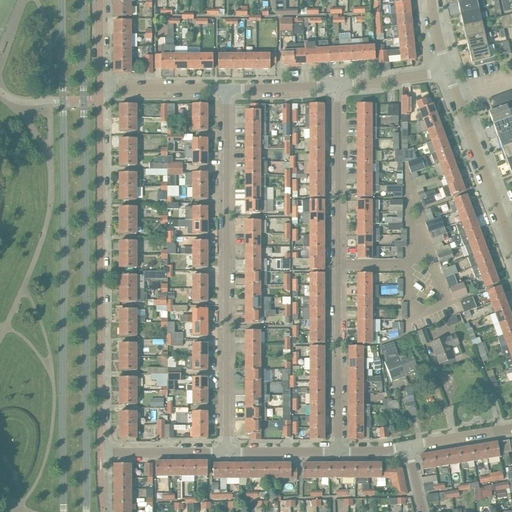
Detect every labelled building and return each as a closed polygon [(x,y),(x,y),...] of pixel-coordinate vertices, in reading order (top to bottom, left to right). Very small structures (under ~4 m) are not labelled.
[(476,0),(465,0),(457,2),(460,14),(479,10),(476,0)] [(511,2),(511,0),(501,0),(504,12),(511,10),(511,2)] [(409,2),(389,4),(391,16),(410,14),(409,2)] [(131,3),(114,3),(114,17),(131,17),(131,3)] [(463,27),(482,22),(479,10),(460,14),(463,27)] [(411,25),(410,14),(391,16),(392,27),(411,25)] [(503,30),(509,28),(507,16),(499,18),(502,30),(503,30)] [(174,24),(173,19),(168,19),(168,24),(167,24),(168,38),(164,38),(164,46),(161,46),(161,55),(155,55),(155,69),(161,69),(161,70),(174,70),(174,55),(174,46),(173,46),(173,24),(174,24)] [(292,37),(292,34),(292,19),(286,19),(279,19),(280,37),(292,37)] [(304,34),(303,19),(292,19),(292,34),(304,34)] [(114,21),(114,34),(131,34),(131,21),(114,21)] [(485,34),(482,22),(463,27),(466,39),(485,34)] [(393,39),(399,38),(413,37),(411,25),(392,27),(393,39)] [(466,39),(469,51),(488,47),(486,39),(492,38),(491,33),(485,34),(466,39)] [(114,47),(131,47),(131,34),(114,34),(114,47)] [(400,50),(406,49),(414,48),(413,37),(399,38),(400,50)] [(362,47),(363,60),(375,60),(374,46),(369,46),(368,38),(362,39),(362,47)] [(350,40),(352,61),(363,60),(362,47),(362,39),(350,40)] [(350,40),(339,40),(339,42),(340,62),(352,61),(350,40)] [(316,50),(317,63),(329,63),(328,49),(327,41),(316,42),(316,50)] [(329,63),(340,62),(339,42),(333,42),(333,49),(328,49),(327,41),(328,49),(329,63)] [(304,44),(304,50),(305,64),(317,63),(315,42),(304,42),(304,44)] [(511,54),(508,42),(502,44),(504,56),(511,54)] [(294,65),(293,44),(286,44),(286,51),(281,52),(282,65),(294,65)] [(293,44),(294,65),(305,64),(304,50),(304,44),(293,45),(293,44)] [(131,61),(131,47),(114,47),(114,61),(131,61)] [(488,47),(469,51),(472,63),(490,59),(488,47)] [(406,49),(400,50),(394,50),(387,51),(383,51),(378,52),(379,64),(388,63),(387,57),(394,56),(401,56),(401,62),(415,60),(414,48),(406,49)] [(174,55),(174,70),(187,70),(187,55),(174,55)] [(200,55),(187,55),(187,70),(200,69),(200,55)] [(213,55),(200,55),(200,69),(213,69),(213,55)] [(218,69),(231,69),(231,55),(218,55),(218,69)] [(231,55),(231,69),(244,69),(244,55),(231,55)] [(244,69),(257,69),(257,55),(244,55),(244,69)] [(257,55),(257,69),(270,69),(270,64),(276,64),(276,55),(257,55)] [(131,61),(114,61),(114,74),(131,74),(131,61)] [(509,105),(505,93),(499,95),(503,107),(509,105)] [(498,109),(503,107),(499,95),(494,97),(498,109)] [(402,97),(402,123),(406,123),(407,123),(407,115),(410,115),(410,97),(402,97)] [(492,111),(498,109),(494,97),(488,99),(492,111)] [(420,122),(436,115),(432,104),(427,106),(425,99),(417,102),(421,114),(415,117),(417,122),(420,122)] [(187,105),(187,118),(207,118),(207,104),(187,105)] [(245,124),(260,124),(266,124),(266,104),(251,104),(251,111),(245,111),(245,124)] [(305,116),(323,116),(323,104),(310,104),(305,104),(305,116)] [(357,116),(376,116),(376,104),(357,104),(357,116)] [(398,104),(388,104),(388,116),(398,116),(398,104)] [(119,118),(136,118),(136,105),(119,105),(119,118)] [(498,109),(492,111),(489,112),(493,124),(511,118),(507,106),(509,105),(503,107),(498,109)] [(428,131),(440,126),(436,115),(420,122),(417,122),(418,122),(422,133),(428,131)] [(323,116),(305,116),(305,128),(310,128),(323,128),(323,116)] [(357,128),(376,128),(376,116),(357,116),(357,128)] [(511,117),(511,118),(493,124),(497,136),(511,130),(511,117)] [(136,118),(119,118),(119,132),(136,132),(136,118)] [(207,118),(187,118),(192,118),(192,131),(207,131),(207,118)] [(245,124),(245,128),(245,137),(260,136),(266,136),(266,124),(260,124),(245,124)] [(444,137),(440,126),(428,131),(432,142),(444,137)] [(323,128),(310,128),(310,139),(323,139),(323,128)] [(357,128),(357,139),(376,139),(376,128),(357,128)] [(502,148),(511,143),(511,130),(497,136),(502,148)] [(245,149),(260,149),(266,149),(266,136),(260,136),(245,137),(245,149)] [(448,148),(444,137),(432,142),(426,144),(430,155),(448,148)] [(119,139),(119,152),(136,152),(136,139),(119,139)] [(184,145),(184,152),(207,152),(207,139),(192,139),(192,145),(184,145)] [(323,151),(323,139),(310,139),(305,139),(305,151),(310,151),(323,151)] [(357,151),(376,151),(376,139),(357,139),(357,151)] [(394,151),(402,151),(402,143),(402,150),(399,150),(399,139),(392,139),(393,151),(394,150),(394,151)] [(504,161),(506,160),(511,157),(511,143),(502,148),(504,154),(501,155),(504,161)] [(402,151),(403,163),(403,162),(407,162),(409,162),(413,161),(416,160),(421,158),(416,159),(413,148),(407,150),(406,150),(404,150),(402,151)] [(434,166),(439,164),(452,159),(448,148),(430,155),(434,166)] [(245,149),(245,162),(260,162),(260,149),(245,149)] [(323,163),(323,151),(310,151),(310,163),(323,163)] [(376,151),(357,151),(357,163),(371,163),(376,163),(376,151)] [(403,163),(402,151),(394,151),(395,162),(395,163),(403,163)] [(136,166),(136,152),(119,152),(119,166),(136,166)] [(207,165),(207,152),(184,152),(184,158),(192,158),(192,165),(207,165)] [(167,169),(182,169),(182,162),(172,162),(172,156),(167,156),(167,157),(167,163),(167,169)] [(421,158),(416,160),(413,161),(409,162),(407,162),(409,168),(411,174),(416,172),(425,169),(421,158)] [(456,170),(452,159),(439,164),(443,174),(456,170)] [(245,175),(265,175),(267,175),(267,162),(260,162),(245,162),(245,175)] [(304,174),(310,174),(323,174),(323,163),(310,163),(304,163),(304,174)] [(357,174),(371,174),(371,163),(357,163),(357,174)] [(182,169),(167,169),(167,176),(167,182),(167,186),(175,186),(175,175),(182,175),(182,169)] [(445,179),(441,180),(444,187),(461,181),(456,170),(443,174),(445,179)] [(119,173),(119,187),(136,187),(136,173),(119,173)] [(185,174),(185,186),(192,187),(207,187),(207,173),(192,173),(190,173),(185,174)] [(310,186),(323,186),(323,174),(310,174),(310,186)] [(371,174),(357,174),(357,186),(371,186),(371,174)] [(265,188),(265,175),(245,175),(245,188),(265,188)] [(462,186),(461,181),(444,187),(441,188),(445,199),(468,190),(466,185),(465,185),(462,186)] [(323,198),(323,186),(310,186),(310,198),(323,198)] [(379,192),(379,186),(371,186),(357,186),(357,198),(371,198),(371,192),(379,192)] [(396,186),(386,186),(386,193),(393,193),(393,198),(402,198),(402,186),(396,186)] [(136,200),(136,187),(119,187),(119,200),(136,200)] [(207,187),(192,187),(192,200),(207,200),(207,187)] [(245,188),(245,201),(267,200),(267,188),(265,188),(245,188)] [(161,191),(157,191),(157,200),(167,200),(167,191),(161,191)] [(426,199),(424,194),(419,196),(423,207),(436,202),(433,196),(426,199)] [(457,211),(470,207),(466,195),(453,200),(455,205),(450,207),(452,213),(457,211)] [(267,200),(245,201),(245,214),(267,214),(267,200)] [(302,201),(302,212),(310,212),(324,213),(323,201),(302,201)] [(358,201),(358,212),(378,212),(378,201),(358,201)] [(396,212),(402,212),(402,201),(389,201),(389,212),(396,212)] [(119,207),(119,221),(136,221),(136,207),(119,207)] [(185,221),(187,221),(207,220),(207,207),(185,207),(185,221)] [(428,222),(434,220),(432,214),(436,213),(434,207),(424,211),(428,222)] [(461,222),(474,218),(470,207),(457,211),(461,222)] [(324,224),(324,213),(310,212),(310,224),(324,224)] [(358,212),(358,224),(371,224),(378,224),(378,212),(358,212)] [(388,224),(402,224),(402,212),(396,212),(397,218),(392,218),(392,217),(384,217),(384,224),(388,224)] [(444,229),(441,217),(434,220),(428,222),(425,223),(429,234),(433,233),(444,229)] [(459,235),(478,228),(474,218),(461,222),(455,225),(459,235)] [(207,234),(207,220),(187,221),(187,234),(207,234)] [(136,221),(119,221),(119,234),(136,234),(136,221)] [(167,225),(167,237),(167,238),(172,238),(172,226),(178,226),(178,221),(167,221),(167,225)] [(245,221),(245,234),(263,234),(260,234),(260,221),(245,221)] [(324,224),(310,224),(310,236),(324,236),(324,224)] [(371,224),(358,224),(358,236),(371,236),(379,236),(379,229),(371,229),(371,224)] [(402,230),(402,224),(388,224),(388,231),(401,231),(401,236),(406,236),(406,230),(402,230)] [(461,240),(464,246),(482,239),(478,228),(459,235),(451,238),(452,243),(461,240)] [(429,234),(433,245),(442,242),(442,241),(445,240),(443,235),(446,234),(444,229),(433,233),(429,234)] [(263,247),(263,234),(245,234),(245,247),(263,247)] [(324,247),(324,236),(310,236),(303,236),(303,247),(310,247),(324,247)] [(358,236),(358,247),(371,247),(371,242),(379,242),(379,236),(371,236),(358,236)] [(406,236),(401,236),(401,241),(394,241),(394,247),(406,247),(406,241),(406,236)] [(167,255),(167,238),(167,237),(166,237),(166,238),(149,238),(149,244),(152,244),(152,251),(161,250),(161,255),(167,255)] [(482,239),(464,246),(468,257),(467,257),(486,250),(485,246),(487,245),(488,243),(486,238),(482,239)] [(119,241),(119,255),(136,255),(136,241),(119,241)] [(181,248),(181,254),(191,255),(192,255),(207,255),(207,241),(192,241),(192,248),(181,248)] [(442,242),(433,245),(437,256),(451,251),(449,245),(444,247),(442,242)] [(263,247),(245,247),(245,259),(260,259),(260,247),(263,247)] [(324,259),(324,247),(310,247),(310,259),(324,259)] [(358,259),(371,259),(371,247),(358,247),(358,259)] [(471,268),(490,261),(486,250),(467,257),(471,268)] [(437,256),(441,267),(447,265),(449,264),(447,260),(454,258),(451,251),(437,256)] [(136,255),(119,255),(119,268),(136,268),(136,255)] [(207,268),(207,255),(192,255),(192,268),(207,268)] [(260,259),(245,259),(245,272),(266,272),(266,260),(260,260),(260,259)] [(284,259),(280,259),(280,269),(290,269),(290,259),(284,259)] [(310,266),(310,271),(324,271),(324,259),(310,259),(302,259),(297,259),(292,259),(292,266),(302,266),(305,266),(309,266),(310,266)] [(475,279),(494,272),(490,261),(471,268),(475,279)] [(448,267),(447,265),(441,267),(445,278),(457,273),(454,265),(448,267)] [(266,272),(245,272),(245,285),(260,285),(266,285),(266,272)] [(498,283),(494,272),(475,279),(477,278),(481,289),(486,287),(486,288),(498,283)] [(397,286),(403,285),(403,273),(386,274),(386,279),(397,279),(397,286)] [(310,286),(324,286),(324,274),(310,274),(310,286)] [(358,286),(378,286),(378,274),(358,274),(358,286)] [(192,275),(192,289),(207,289),(207,275),(192,275)] [(119,289),(136,289),(144,289),(144,276),(119,276),(119,289)] [(245,298),(260,298),(260,285),(245,285),(245,298)] [(458,285),(453,287),(457,298),(462,296),(458,285)] [(310,297),(324,297),(324,286),(310,286),(310,297)] [(378,286),(358,286),(358,297),(371,297),(378,297),(378,286)] [(491,302),(504,298),(500,287),(487,291),(491,302)] [(136,289),(119,289),(119,302),(140,302),(140,294),(136,294),(136,289)] [(207,289),(192,289),(192,302),(207,302),(207,289)] [(324,309),(324,297),(310,297),(303,297),(303,309),(324,309)] [(358,297),(358,309),(371,309),(371,297),(358,297)] [(464,312),(477,307),(473,297),(460,302),(464,312)] [(260,298),(245,298),(245,311),(265,311),(265,302),(271,302),(271,298),(260,298)] [(491,302),(495,313),(508,309),(504,298),(491,302)] [(167,312),(167,311),(167,306),(160,306),(156,306),(156,311),(161,311),(161,318),(167,318),(167,312)] [(477,307),(464,312),(464,313),(463,313),(466,319),(471,317),(469,311),(478,308),(477,307)] [(306,320),(324,320),(324,309),(303,309),(303,320),(306,320)] [(358,320),(371,320),(371,309),(358,309),(358,320)] [(407,309),(401,309),(401,314),(396,314),(396,320),(403,320),(407,320),(407,309)] [(499,324),(511,319),(508,309),(495,313),(499,324)] [(136,323),(145,323),(145,316),(144,316),(144,311),(136,311),(136,310),(119,310),(119,323),(136,323)] [(192,322),(207,322),(207,310),(192,310),(192,316),(180,316),(181,322),(192,322)] [(265,311),(245,311),(245,324),(260,324),(260,317),(265,317),(265,311)] [(499,324),(503,335),(511,331),(511,319),(499,324)] [(310,332),(324,332),(324,320),(306,320),(306,332),(310,332)] [(371,332),(371,320),(358,320),(358,332),(371,332)] [(207,322),(192,322),(192,336),(207,336),(207,322)] [(136,336),(136,323),(119,323),(119,336),(136,336)] [(431,343),(425,329),(417,332),(422,345),(423,346),(431,343)] [(245,331),(245,344),(260,344),(259,331),(245,331)] [(501,349),(511,344),(511,331),(503,335),(497,338),(501,349)] [(324,344),(324,332),(310,332),(310,344),(314,344),(324,344)] [(371,344),(371,332),(358,332),(358,344),(371,344)] [(458,344),(454,335),(432,344),(439,364),(454,358),(450,347),(458,344)] [(394,342),(380,347),(381,355),(397,352),(394,342)] [(480,356),(483,355),(488,353),(485,342),(476,345),(480,356)] [(119,344),(119,357),(136,357),(136,344),(119,344)] [(192,357),(207,357),(207,344),(192,344),(192,357)] [(245,357),(260,357),(260,344),(245,344),(245,357)] [(505,360),(511,356),(511,344),(501,349),(505,360)] [(310,359),(324,359),(324,347),(314,347),(310,347),(310,359)] [(349,358),(362,358),(362,347),(349,347),(349,358)] [(398,357),(405,377),(418,372),(411,352),(398,357)] [(488,353),(483,355),(480,356),(484,367),(489,365),(486,354),(489,353),(488,353)] [(136,371),(136,357),(119,357),(119,371),(136,371)] [(167,374),(167,368),(167,357),(161,357),(161,362),(162,362),(162,368),(147,368),(147,374),(151,374),(167,374)] [(185,357),(185,368),(188,370),(207,370),(207,357),(192,357),(185,357)] [(260,357),(245,357),(245,370),(260,370),(260,357)] [(392,381),(405,377),(398,357),(384,362),(392,381)] [(349,370),(362,370),(362,358),(349,358),(349,370)] [(310,359),(310,370),(324,370),(324,359),(310,359)] [(289,381),(289,375),(290,375),(290,369),(281,369),(281,382),(289,381)] [(260,370),(245,370),(245,383),(255,382),(260,382),(266,382),(266,370),(260,370)] [(310,382),(324,382),(324,370),(310,370),(310,382)] [(349,370),(349,382),(367,382),(367,370),(362,370),(349,370)] [(168,387),(168,380),(168,379),(167,374),(151,374),(151,380),(156,380),(156,387),(161,387),(168,387)] [(119,391),(136,391),(136,378),(119,378),(119,391)] [(187,391),(192,391),(207,391),(207,378),(192,378),(192,386),(186,386),(187,391)] [(260,382),(245,383),(245,395),(266,395),(266,382),(260,382)] [(324,393),(324,382),(310,382),(310,391),(306,391),(306,393),(310,393),(324,393)] [(367,382),(349,382),(349,393),(362,393),(362,382),(367,382)] [(410,388),(412,394),(424,390),(422,383),(410,387),(410,388)] [(136,391),(119,391),(119,405),(136,405),(136,391)] [(207,404),(207,391),(192,391),(192,404),(207,404)] [(310,405),(324,405),(324,393),(310,393),(310,405)] [(349,405),(362,405),(362,393),(349,393),(349,405)] [(245,395),(245,408),(266,408),(260,408),(260,403),(269,403),(269,395),(266,395),(245,395)] [(163,399),(150,399),(151,407),(163,407),(163,399)] [(310,417),(324,417),(324,405),(310,405),(310,417)] [(362,405),(349,405),(349,417),(362,417),(370,417),(370,416),(369,405),(362,405)] [(416,407),(408,409),(411,421),(418,420),(416,407)] [(266,421),(266,408),(245,408),(245,421),(266,421)] [(119,412),(119,425),(136,425),(136,412),(119,412)] [(192,412),(192,425),(207,425),(207,412),(192,412)] [(324,428),(324,417),(310,417),(310,428),(324,428)] [(349,417),(349,428),(371,428),(370,417),(362,417),(349,417)] [(266,421),(245,421),(245,434),(251,434),(251,440),(260,440),(260,421),(266,421)] [(136,425),(119,425),(119,439),(136,439),(136,425)] [(173,425),(165,425),(165,439),(173,439),(173,425)] [(207,425),(192,425),(193,439),(207,439),(207,425)] [(324,440),(324,428),(310,428),(310,440),(324,440)] [(369,428),(349,428),(349,440),(369,440),(369,428)] [(387,428),(382,428),(379,429),(380,439),(388,438),(387,428)] [(509,440),(501,442),(503,453),(504,460),(509,459),(508,453),(511,452),(509,440)] [(484,445),(487,460),(500,457),(497,443),(484,445)] [(484,445),(471,447),(474,462),(487,460),(484,445)] [(459,449),(462,468),(462,470),(467,469),(466,463),(474,462),(471,447),(459,449)] [(462,468),(459,449),(446,451),(448,466),(461,464),(462,468)] [(433,453),(435,468),(448,466),(446,451),(433,453)] [(435,468),(433,453),(420,455),(422,470),(435,468)] [(155,476),(168,476),(168,462),(155,462),(155,476)] [(168,476),(181,476),(181,462),(168,462),(168,476)] [(181,476),(194,476),(194,462),(181,462),(181,476)] [(194,462),(194,476),(207,476),(207,462),(194,462)] [(355,478),(355,463),(342,464),(342,478),(355,478)] [(368,463),(355,463),(355,478),(355,484),(368,484),(368,478),(368,463)] [(391,478),(390,475),(389,469),(381,469),(381,463),(368,463),(368,478),(381,478),(391,478)] [(114,464),(114,477),(131,477),(131,464),(114,464)] [(226,499),(226,493),(226,484),(226,464),(213,464),(213,479),(220,479),(220,490),(212,491),(212,493),(211,493),(211,499),(226,499)] [(239,479),(239,464),(226,464),(226,484),(234,483),(234,479),(239,479)] [(239,464),(239,479),(252,479),(252,464),(239,464)] [(252,464),(252,479),(265,479),(265,464),(252,464)] [(265,479),(278,478),(278,464),(265,464),(265,479)] [(278,464),(278,478),(296,478),(296,470),(291,470),(291,464),(278,464)] [(316,479),(316,464),(303,464),(303,479),(316,479)] [(329,464),(316,464),(316,479),(329,478),(329,464)] [(329,478),(342,478),(342,464),(329,464),(329,478)] [(489,473),(489,476),(490,482),(503,480),(502,471),(489,473)] [(114,490),(131,490),(131,477),(114,477),(114,490)] [(425,493),(439,490),(438,484),(433,485),(432,482),(423,484),(424,489),(425,493)] [(507,498),(505,490),(509,489),(509,486),(508,483),(495,485),(495,490),(495,492),(497,500),(507,498)] [(484,489),(474,489),(475,500),(485,499),(485,491),(485,490),(484,491),(484,489)] [(131,503),(131,490),(114,490),(114,503),(131,503)] [(438,501),(437,494),(426,496),(427,503),(438,501)] [(130,511),(131,503),(114,503),(113,511),(130,511)]
